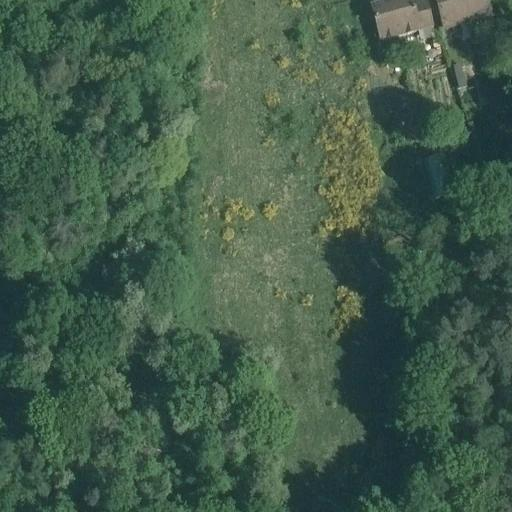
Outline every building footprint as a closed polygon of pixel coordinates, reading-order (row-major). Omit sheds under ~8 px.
[(403,0),(397,2),(407,38),(416,34),(417,37),(416,38),(426,75),(444,70),(432,29),(424,1),(411,5),(409,0),(403,0)] [(468,25),(461,0),(435,0),(444,31),(468,25)] [(461,0),(468,25),(491,19),(486,0),(461,0)] [(407,38),(397,2),(371,9),(381,46),(407,38)] [(457,91),(465,89),(459,66),(450,69),(457,91)]
